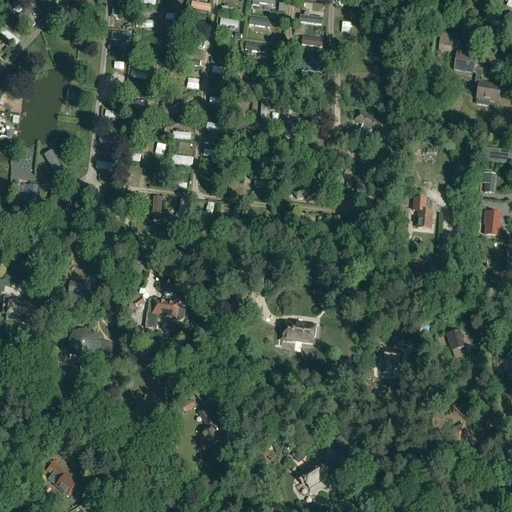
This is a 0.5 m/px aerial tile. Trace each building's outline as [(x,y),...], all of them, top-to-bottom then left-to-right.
[(38,0),(48,12),(54,6),(48,0),(38,0)] [(450,0),(434,0),(432,6),(449,13),(455,2),(450,0)] [(209,13),(210,7),(192,3),(191,10),(209,13)] [(115,8),(114,10),(113,13),(114,16),(133,18),(134,10),(115,8)] [(28,19),(24,15),(22,13),(18,18),(30,28),(34,24),(28,19)] [(90,16),(70,14),(69,21),(89,23),(90,16)] [(304,17),(300,17),(299,24),(321,27),(322,20),(309,18),(304,17)] [(143,22),(143,19),(140,19),(140,22),(137,21),(137,27),(153,28),(154,22),(143,22)] [(270,23),(250,19),(249,26),(269,29),(270,23)] [(222,20),(221,26),(237,28),(238,22),(222,20)] [(0,34),(16,47),(19,42),(12,37),(8,33),(3,30),(0,34)] [(112,40),(131,43),(131,35),(113,33),(112,40)] [(322,49),(323,42),(303,39),(302,47),(322,49)] [(427,53),(429,42),(419,40),(419,41),(416,41),(415,49),(417,49),(417,51),(427,53)] [(245,51),(265,54),(266,47),(246,44),(245,51)] [(1,53),(3,58),(11,56),(9,50),(1,53)] [(477,54),(457,51),(454,70),(474,73),(477,54)] [(322,67),(302,66),(301,73),(321,75),(322,67)] [(231,70),(214,68),(213,74),(230,76),(231,70)] [(131,78),(146,81),(147,75),(132,72),(131,78)] [(182,89),(196,90),(197,81),(182,80),(182,89)] [(297,83),(291,83),(289,99),(295,100),(297,83)] [(479,83),(476,100),(477,100),(477,104),(488,106),(489,102),(498,103),(501,87),(479,83)] [(94,95),(70,91),(68,100),(93,104),(94,95)] [(163,108),(158,111),(162,118),(170,114),(181,108),(177,101),(168,105),(163,108)] [(112,121),(115,122),(115,119),(119,120),(120,114),(106,112),(105,118),(112,119),(112,121)] [(318,113),(313,112),(310,126),(316,126),(318,113)] [(384,126),(372,119),(360,113),(356,122),(363,125),(361,128),(366,131),(370,133),(372,130),(380,134),(384,126)] [(115,146),(119,146),(120,140),(100,137),(100,144),(112,145),(111,148),(115,148),(115,146)] [(293,152),(300,153),(302,138),(295,137),(294,144),(293,150),(293,152)] [(509,165),(510,152),(484,149),(483,162),(509,165)] [(56,176),(64,171),(53,153),(45,157),(56,176)] [(255,157),(254,163),(273,167),(274,161),(255,157)] [(432,168),(433,164),(437,165),(438,160),(429,158),(427,167),(432,168)] [(192,169),(193,160),(184,160),(184,169),(192,169)] [(97,163),(96,170),(116,172),(117,165),(97,163)] [(243,166),(226,163),(225,169),(242,172),(243,166)] [(419,190),(430,190),(429,168),(418,168),(419,190)] [(492,194),(495,176),(482,174),(481,184),(486,184),(485,193),(492,194)] [(316,178),(304,185),(292,192),(298,201),(305,196),(307,199),(311,196),(316,194),(314,191),(321,186),(316,178)] [(358,185),(357,192),(377,195),(378,188),(358,185)] [(27,206),(32,207),(34,207),(38,188),(30,186),(26,206),(27,206)] [(61,191),(53,190),(50,209),(57,211),(61,191)] [(77,194),(75,215),(83,216),(85,195),(77,194)] [(131,198),(126,217),(133,219),(138,200),(131,198)] [(161,222),(162,200),(154,199),(152,221),(161,222)] [(419,213),(418,229),(430,230),(431,214),(426,213),(427,200),(413,199),(412,212),(419,213)] [(188,203),(181,201),(177,222),(184,224),(188,203)] [(205,220),(211,221),(214,205),(208,204),(207,210),(206,213),(205,212),(204,216),(206,216),(205,220)] [(232,227),(238,228),(240,210),(234,209),(232,227)] [(498,237),(500,215),(485,213),(484,226),(485,227),(485,236),(498,237)] [(285,214),(282,236),(290,237),(292,215),(285,214)] [(310,218),(308,237),(315,238),(317,219),(310,218)] [(341,219),(335,218),(334,230),(327,229),(326,239),(340,241),(341,219)] [(68,295),(82,296),(81,303),(95,305),(96,293),(89,292),(91,283),(83,282),(82,285),(70,283),(68,295)] [(143,297),(134,303),(138,309),(147,302),(143,297)] [(4,299),(3,309),(3,314),(7,315),(6,320),(17,322),(18,315),(24,316),(23,324),(37,326),(40,305),(31,304),(31,306),(9,303),(9,300),(4,299)] [(150,303),(149,314),(147,314),(145,329),(156,331),(158,315),(176,317),(176,320),(177,322),(179,322),(181,322),(183,321),(184,319),(185,307),(178,306),(168,305),(168,303),(159,302),(159,303),(150,303)] [(95,310),(87,309),(86,322),(94,323),(95,310)] [(314,328),(304,327),(304,330),(294,329),(294,325),(286,325),(285,330),(284,330),(282,342),(312,345),(314,328)] [(97,334),(94,335),(91,333),(88,331),(85,331),(82,330),(78,331),(75,333),(73,335),(71,337),(69,340),(69,344),(69,347),(70,350),(71,353),(74,356),(76,354),(78,355),(80,356),(82,356),(85,356),(87,355),(91,361),(94,359),(96,356),(98,353),(100,350),(100,347),(100,343),(100,340),(99,337),(97,334)] [(447,336),(452,352),(465,348),(460,332),(447,336)] [(250,343),(263,343),(263,333),(249,333),(250,343)] [(398,364),(399,354),(384,353),(382,374),(392,375),(393,364),(398,364)] [(500,370),(506,370),(506,357),(493,358),(493,377),(500,377),(500,370)] [(174,376),(171,388),(171,391),(176,392),(177,390),(178,390),(181,378),(174,376)] [(196,396),(202,390),(197,385),(191,392),(196,396)] [(140,406),(139,406),(135,411),(138,414),(137,414),(144,420),(149,415),(148,414),(151,411),(150,410),(153,407),(154,409),(161,402),(149,392),(143,399),(146,401),(143,404),(143,403),(140,406)] [(503,413),(511,411),(511,399),(510,400),(510,399),(501,400),(503,413)] [(193,405),(182,412),(185,417),(196,410),(193,405)] [(202,421),(204,420),(209,430),(201,434),(203,438),(198,440),(201,446),(206,443),(208,447),(222,439),(214,425),(215,425),(206,408),(197,413),(202,421)] [(450,431),(457,444),(469,439),(463,425),(450,431)] [(334,442),(345,457),(347,456),(349,459),(355,454),(354,451),(349,444),(352,442),(346,433),(334,442)] [(284,463),(281,446),(270,448),(274,465),(284,463)] [(354,468),(349,461),(338,469),(343,476),(354,468)] [(68,496),(77,483),(71,478),(72,477),(62,470),(63,469),(54,462),(47,472),(53,476),(56,472),(63,478),(57,487),(68,496)] [(306,483),(309,488),(327,478),(320,466),(299,478),(303,485),(306,483)]
